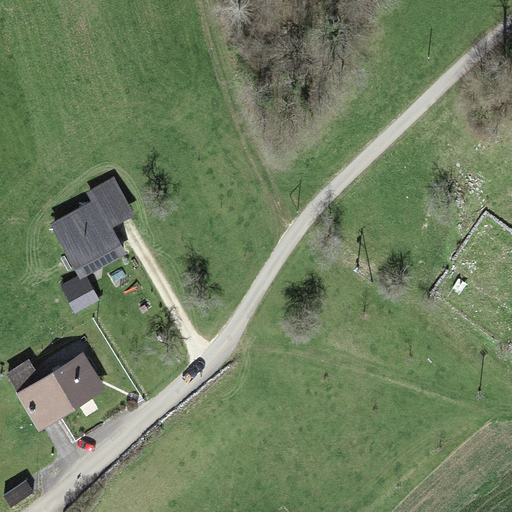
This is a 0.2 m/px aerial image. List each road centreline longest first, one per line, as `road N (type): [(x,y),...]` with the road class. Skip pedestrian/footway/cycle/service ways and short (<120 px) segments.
road 1 (unclassified): [(37,511),(191,378),(316,206),(511,22)]
road 2 (track): [(125,222),(205,363)]
